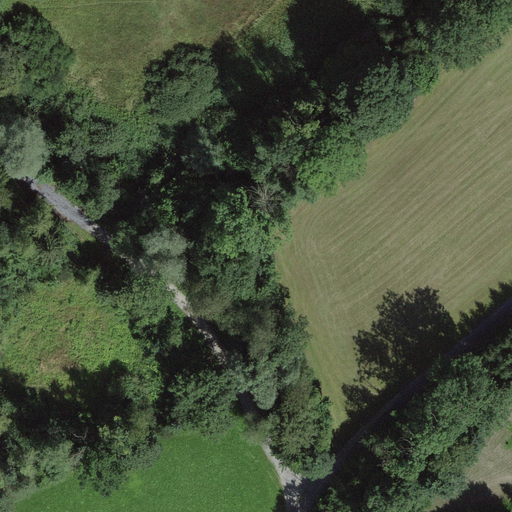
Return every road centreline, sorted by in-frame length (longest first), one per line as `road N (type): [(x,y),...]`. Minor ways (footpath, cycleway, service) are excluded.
road 1 (track): [(0,156),(197,319),(264,436),(306,488)]
road 2 (track): [(297,511),(306,488),(511,306)]
